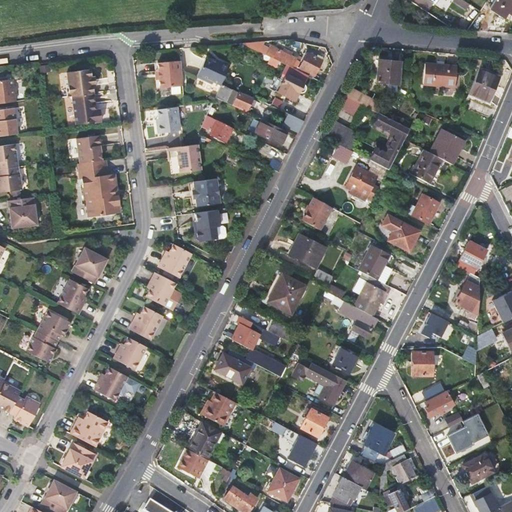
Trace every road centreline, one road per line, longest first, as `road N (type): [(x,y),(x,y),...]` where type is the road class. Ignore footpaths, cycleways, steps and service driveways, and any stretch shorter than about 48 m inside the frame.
road 1 (tertiary): [(136,466),(359,32)]
road 2 (residential): [(28,459),(142,234),(120,40)]
road 3 (residential): [(475,184),(376,371)]
road 4 (residential): [(456,511),(392,384),(376,371)]
road 5 (residential): [(376,371),(302,511)]
road 6 (tertiary): [(359,32),(511,47)]
road 7 (residential): [(0,55),(120,40)]
